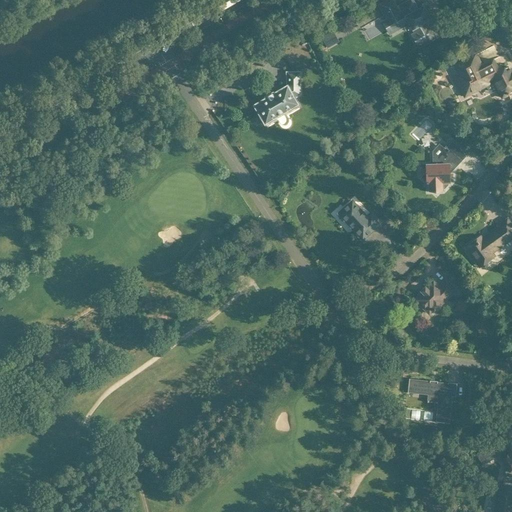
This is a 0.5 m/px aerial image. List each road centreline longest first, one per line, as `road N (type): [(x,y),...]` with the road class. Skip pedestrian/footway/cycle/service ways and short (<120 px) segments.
road 1 (residential): [(157,48),(324,296),(353,367),(437,511)]
road 2 (track): [(146,511),(133,474),(0,350)]
road 3 (tertiary): [(0,135),(157,48)]
road 4 (residential): [(386,275),(511,152)]
